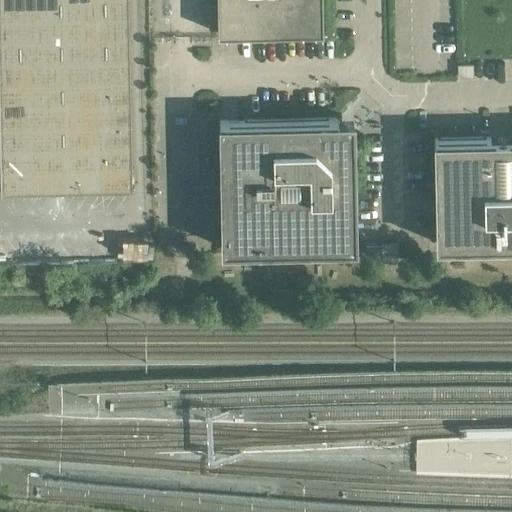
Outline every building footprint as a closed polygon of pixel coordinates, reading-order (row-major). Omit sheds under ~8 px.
[(132,190),(127,0),(0,0),(0,180),(0,193),(28,192),(102,191),(118,191),(130,190),(132,190)] [(322,0),(217,0),(218,33),(231,33),(323,31),(322,0)] [(475,62),(458,62),(458,79),(475,79),(475,62)] [(341,119),(339,122),(344,126),(350,133),(353,130),(353,118),(341,119)] [(352,134),(350,133),(344,126),(339,122),(336,119),(252,120),(238,121),(229,121),(220,121),(222,247),(251,247),(260,247),(265,247),(356,245),(355,238),(355,230),(355,223),(355,220),(355,215),(355,211),(353,136),(352,134)] [(494,128),(494,137),(501,137),(509,137),(509,128),(494,128)] [(511,136),(509,137),(501,137),(494,137),(489,137),(435,138),(436,209),(436,213),(436,218),(436,221),(436,228),(437,243),(503,242),(508,241),(511,241),(511,136)]
